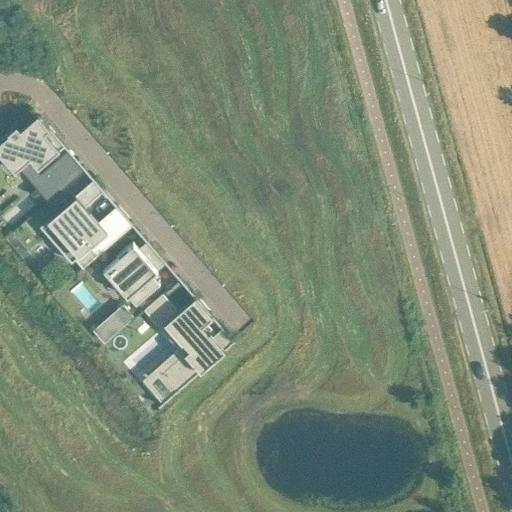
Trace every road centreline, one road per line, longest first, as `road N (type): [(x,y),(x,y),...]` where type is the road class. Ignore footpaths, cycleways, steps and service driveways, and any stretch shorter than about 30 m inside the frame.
road 1 (secondary): [(511,465),(385,0)]
road 2 (residential): [(259,338),(46,100),(0,76)]
